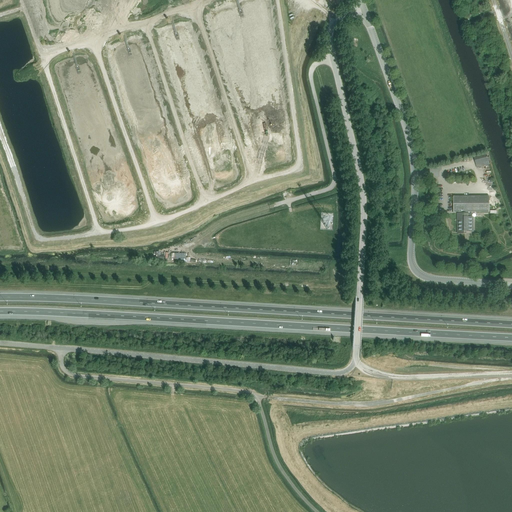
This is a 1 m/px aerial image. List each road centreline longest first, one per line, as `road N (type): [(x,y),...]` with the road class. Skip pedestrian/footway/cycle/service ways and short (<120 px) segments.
road 1 (motorway): [(511,324),(0,297)]
road 2 (motorway): [(0,311),(511,337)]
road 3 (tertiary): [(511,284),(427,278),(412,266),(413,157),(362,11)]
road 4 (unclassified): [(317,511),(278,466),(256,396),(78,376),(61,366),(60,348)]
road 5 (tertiary): [(356,347),(353,365),(337,373),(60,348)]
road 6 (tertiary): [(356,347),(363,197),(333,58)]
road 7 (unclassified): [(276,204),(332,183),(310,72),(333,58)]
road 8 (track): [(209,0),(43,58)]
road 9 (track): [(276,204),(164,254)]
